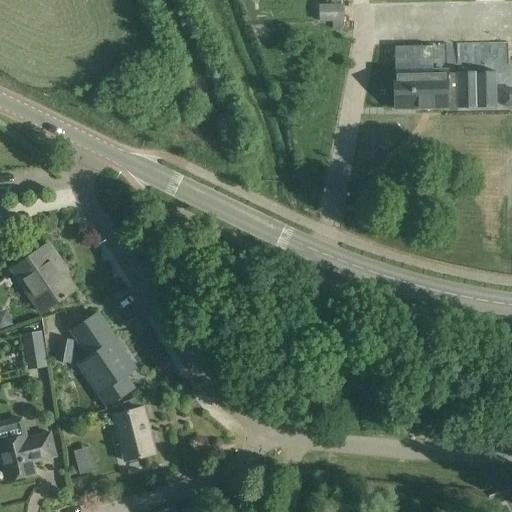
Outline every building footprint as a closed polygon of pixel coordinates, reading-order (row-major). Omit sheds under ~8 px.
[(319,3),(320,21),(344,20),(344,3),(319,3)] [(395,73),(395,109),(416,108),(416,103),(448,102),(448,108),(457,107),(457,109),(497,108),(496,72),(457,73),(457,74),(447,74),(447,72),(395,73)] [(511,89),(502,89),(502,107),(511,107),(511,89)] [(0,234),(8,233),(4,205),(0,205),(0,234)] [(12,270),(41,313),(76,290),(61,268),(64,267),(49,245),(12,270)] [(121,351),(123,349),(112,334),(111,335),(106,328),(82,344),(110,386),(134,369),(121,351)] [(28,360),(46,357),(42,332),(24,335),(28,360)] [(56,361),(70,364),(74,341),(60,338),(56,361)] [(155,454),(143,408),(114,416),(125,461),(155,454)] [(420,408),(420,421),(439,422),(440,409),(420,408)] [(10,440),(0,442),(0,448),(8,481),(35,474),(33,462),(55,457),(50,433),(27,439),(22,418),(6,422),(10,440)] [(90,446),(71,451),(77,474),(96,470),(90,446)] [(92,499),(85,479),(72,483),(79,504),(92,499)]
